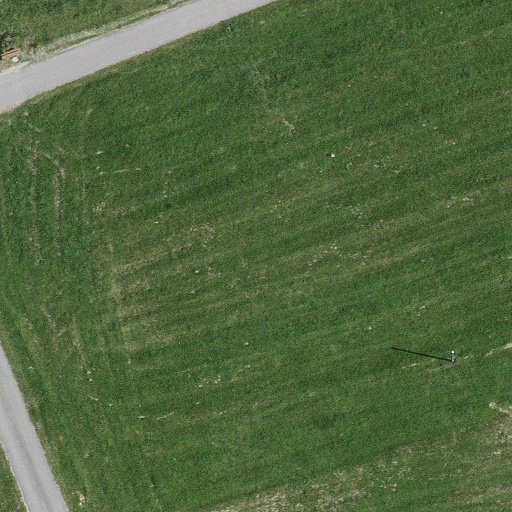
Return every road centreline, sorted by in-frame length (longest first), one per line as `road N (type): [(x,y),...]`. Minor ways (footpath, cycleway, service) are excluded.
road 1 (track): [(0,92),(236,0)]
road 2 (unclassified): [(0,382),(50,511)]
